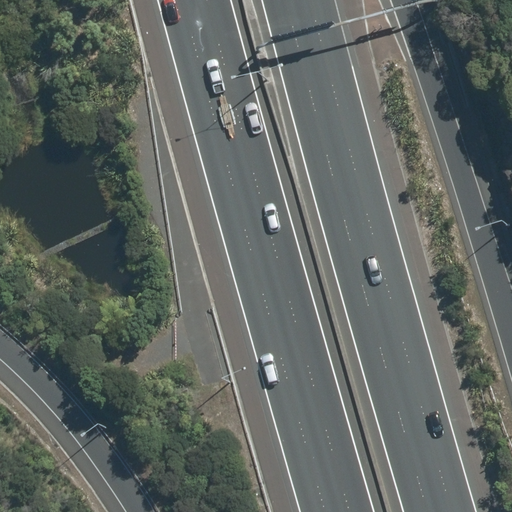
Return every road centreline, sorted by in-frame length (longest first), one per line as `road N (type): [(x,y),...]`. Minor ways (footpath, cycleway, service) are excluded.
road 1 (motorway): [(349,511),(205,0)]
road 2 (motorway): [(286,0),(429,511)]
road 3 (motorway): [(405,0),(511,315)]
road 4 (motorway): [(147,511),(40,380),(0,346)]
